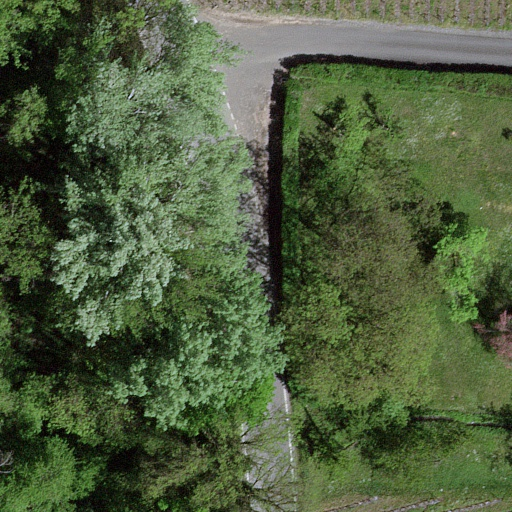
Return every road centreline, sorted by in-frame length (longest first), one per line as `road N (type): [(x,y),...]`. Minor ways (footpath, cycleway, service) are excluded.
road 1 (tertiary): [(176,73),(239,290),(260,511)]
road 2 (residential): [(511,52),(271,41),(176,73)]
